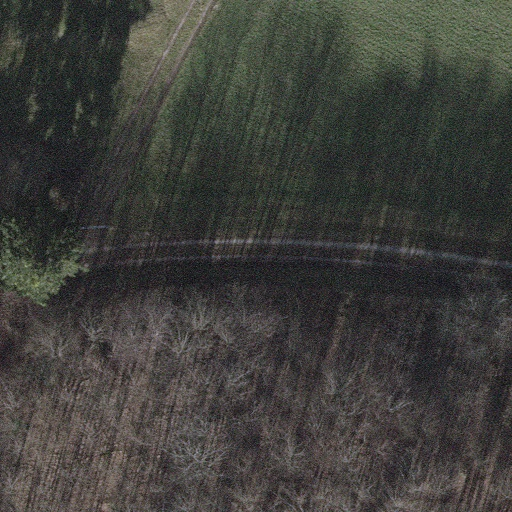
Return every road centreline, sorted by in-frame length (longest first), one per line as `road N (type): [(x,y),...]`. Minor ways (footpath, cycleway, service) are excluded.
road 1 (track): [(0,277),(175,251),(344,250),(511,275)]
road 2 (track): [(206,0),(89,223),(57,264)]
